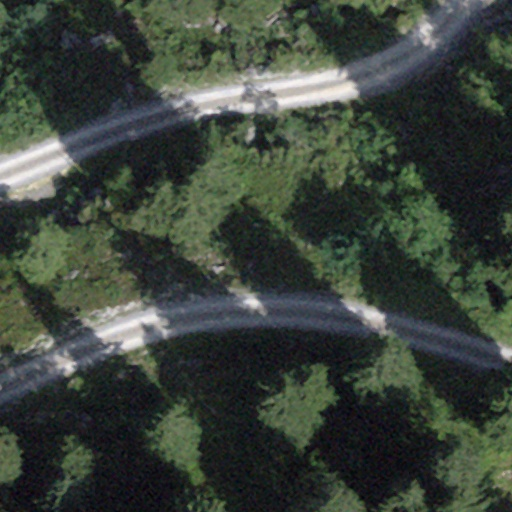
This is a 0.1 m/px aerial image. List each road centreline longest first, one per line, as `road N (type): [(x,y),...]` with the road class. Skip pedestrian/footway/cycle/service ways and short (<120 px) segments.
road 1 (track): [(0,384),(135,327),(198,311),(274,308),(387,326),(511,360)]
road 2 (track): [(471,0),(436,41),(377,73),(124,133),(0,181)]
